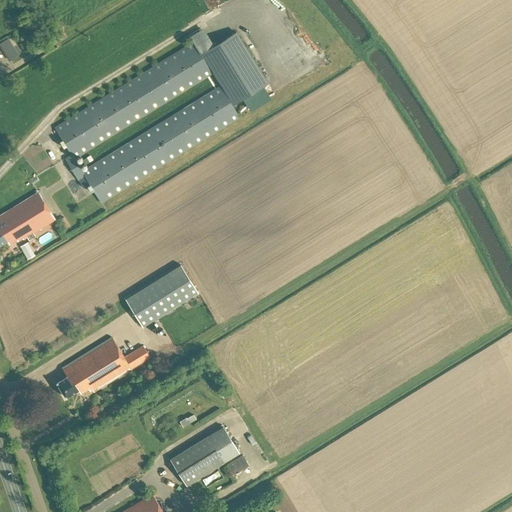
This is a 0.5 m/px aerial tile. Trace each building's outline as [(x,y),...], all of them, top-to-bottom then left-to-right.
[(83,184),(87,181),(101,204),(240,118),(232,106),(268,84),(236,32),(200,54),(192,41),(54,127),(71,155),(65,159),(78,180),(80,179),(83,184)] [(0,43),(0,45),(9,61),(19,55),(9,38),(0,43)] [(311,57),(299,64),(303,69),(314,62),(311,57)] [(0,245),(8,241),(10,244),(17,239),(18,241),(23,238),(24,239),(56,219),(39,191),(18,204),(0,215),(0,245)] [(33,257),(28,248),(22,252),(27,260),(33,257)] [(181,265),(125,299),(143,327),(198,293),(181,265)] [(56,382),(58,384),(65,397),(79,389),(81,392),(88,387),(90,391),(92,390),(93,392),(149,357),(143,346),(124,357),(112,337),(62,368),(67,375),(56,382)] [(193,413),(180,420),(184,426),(196,418),(193,413)] [(223,426),(169,459),(186,486),(239,453),(223,426)] [(226,464),(233,474),(249,464),(242,454),(226,464)] [(219,469),(202,479),(208,488),(224,478),(219,469)] [(163,511),(152,493),(120,511),(163,511)]
